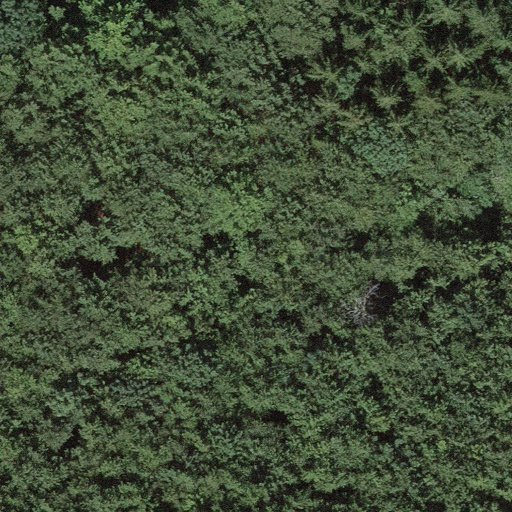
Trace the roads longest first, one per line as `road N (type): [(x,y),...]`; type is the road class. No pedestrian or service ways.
road 1 (track): [(511,206),(335,257)]
road 2 (track): [(164,0),(0,57)]
